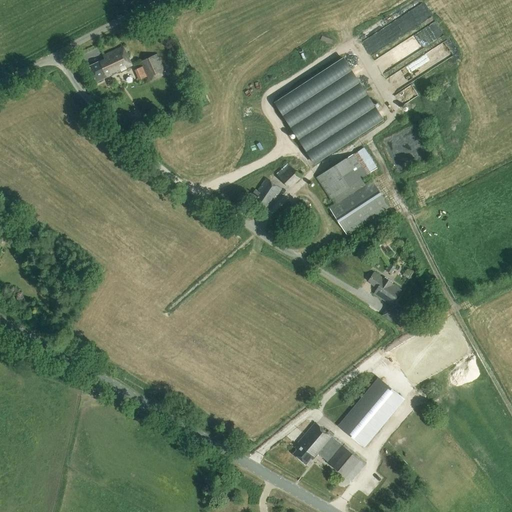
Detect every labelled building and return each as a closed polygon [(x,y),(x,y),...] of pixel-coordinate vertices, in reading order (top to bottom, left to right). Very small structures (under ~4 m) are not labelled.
[(96,83),(131,66),(122,47),(104,56),(105,59),(88,66),(96,83)] [(149,81),(166,73),(157,54),(140,62),(149,81)] [(274,102),(315,165),(383,120),(344,58),(274,102)] [(364,148),(316,178),(329,200),(331,199),(334,204),(328,207),(346,236),(389,207),(371,180),(364,184),(361,179),(377,169),(364,148)] [(301,178),(289,164),(277,175),(289,189),(301,178)] [(274,200),(283,188),(265,178),(258,191),(256,190),(250,197),(266,209),(273,199),(274,200)] [(306,225),(316,218),(303,202),(294,209),(306,225)] [(394,267),(389,263),(385,270),(390,274),(394,267)] [(383,278),(373,272),(367,281),(378,288),(374,295),(391,306),(401,290),(392,284),(393,283),(384,277),(383,278)] [(401,326),(411,312),(402,306),(392,320),(401,326)] [(363,447),(404,400),(379,379),(338,426),(363,447)] [(351,482),(365,464),(316,423),(295,449),(297,450),(293,454),(306,465),(311,459),(313,460),(317,454),(351,482)]
